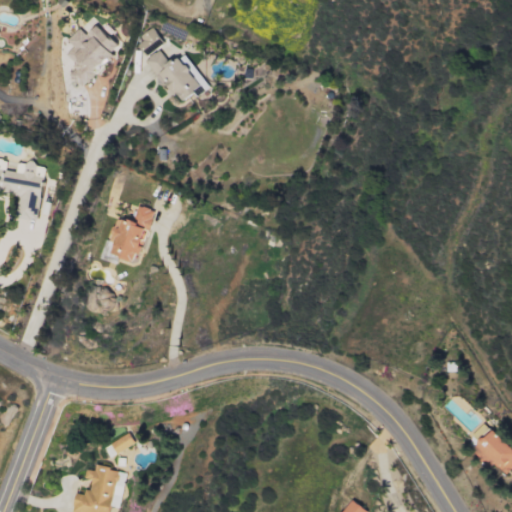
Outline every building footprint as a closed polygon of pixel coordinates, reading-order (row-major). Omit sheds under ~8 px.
[(86,87),(117,55),(114,52),(121,45),(105,29),(78,56),(85,63),(73,75),(86,87)] [(211,86),(188,54),(178,61),(154,30),(136,43),(184,107),(211,86)] [(40,220),(46,177),(36,176),(38,164),(20,161),(18,172),(9,171),(10,161),(0,159),(0,193),(21,196),(18,217),(40,220)] [(138,260),(139,253),(147,254),(155,210),(139,207),(136,223),(117,219),(114,241),(117,241),(114,256),(138,260)] [(509,475),(511,470),(511,444),(496,431),(477,452),(495,468),(498,465),(509,475)] [(118,454),(137,443),(132,433),(112,443),(118,454)] [(74,511),(112,511),(121,470),(98,466),(97,471),(88,470),(87,479),(92,480),(89,496),(78,494),(74,511)] [(345,511),(369,511),(355,501),(345,511)]
